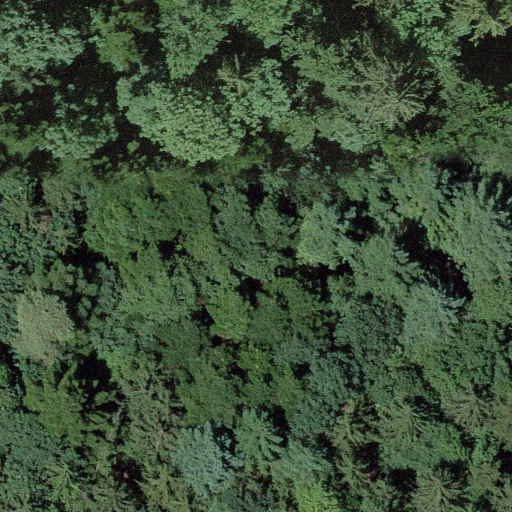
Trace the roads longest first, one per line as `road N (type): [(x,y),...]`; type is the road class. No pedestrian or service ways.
road 1 (track): [(401,0),(342,117),(332,264),(415,511)]
road 2 (track): [(124,511),(73,212),(67,103),(85,0)]
